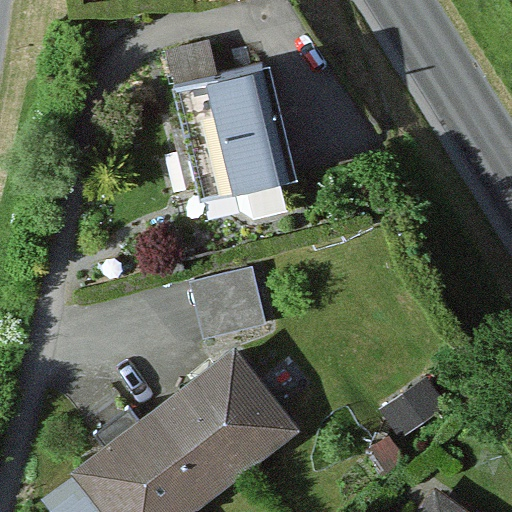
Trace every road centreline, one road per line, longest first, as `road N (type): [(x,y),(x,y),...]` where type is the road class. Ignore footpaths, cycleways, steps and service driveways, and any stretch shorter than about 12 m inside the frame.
road 1 (residential): [(263,0),(143,22),(88,138),(0,507)]
road 2 (secondary): [(511,179),(400,0)]
road 3 (residential): [(330,117),(272,0)]
